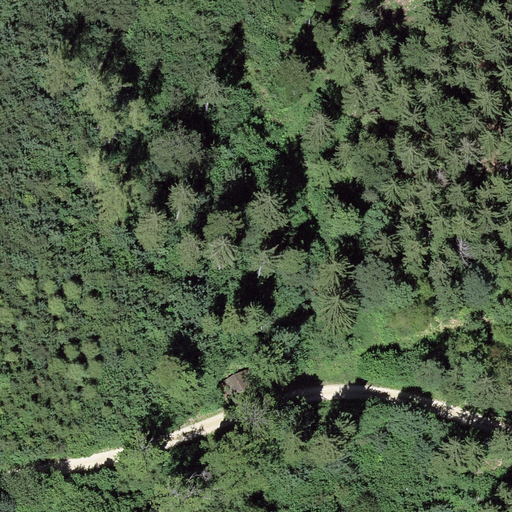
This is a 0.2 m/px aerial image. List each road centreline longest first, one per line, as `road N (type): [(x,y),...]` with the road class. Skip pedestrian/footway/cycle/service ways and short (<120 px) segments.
road 1 (track): [(511,437),(425,404),(320,390),(142,450),(0,479)]
road 2 (track): [(320,390),(379,346),(511,317)]
